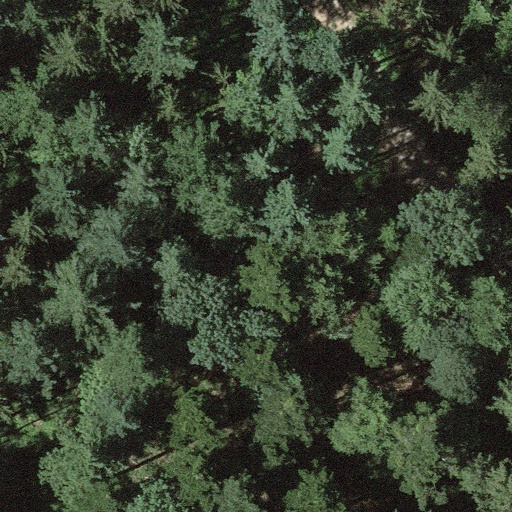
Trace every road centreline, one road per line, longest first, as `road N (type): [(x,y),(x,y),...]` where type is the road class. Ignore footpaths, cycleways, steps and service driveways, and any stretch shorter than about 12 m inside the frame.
road 1 (track): [(317,0),(434,180),(511,259)]
road 2 (track): [(140,511),(0,392)]
